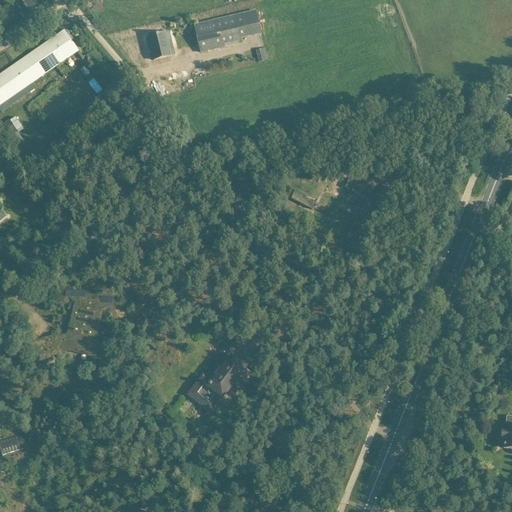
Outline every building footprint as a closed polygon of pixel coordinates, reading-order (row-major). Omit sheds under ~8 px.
[(21,0),(29,12),(37,8),(31,0),(21,0)] [(191,26),(198,22),(194,15),(187,19),(191,26)] [(200,24),(194,25),(200,52),(242,42),(241,40),(236,15),(200,24)] [(0,106),(59,65),(79,51),(64,31),(0,75),(0,106)] [(165,33),(163,33),(148,37),(154,61),(171,57),(165,33)] [(259,63),(268,61),(265,49),(256,51),(259,63)] [(84,77),(90,75),(88,67),(81,69),(84,77)] [(11,122),(0,128),(0,130),(13,149),(24,142),(11,122)] [(0,150),(0,168),(3,172),(12,164),(0,150)] [(25,157),(37,174),(45,168),(33,151),(25,157)] [(319,171),(327,172),(328,162),(320,161),(319,171)] [(347,238),(348,239),(357,243),(374,210),(370,208),(373,202),(378,205),(383,196),(350,179),(345,188),(352,191),(346,203),(362,211),(347,238)] [(295,190),(291,199),(312,210),(317,201),(295,190)] [(318,218),(328,224),(343,198),(332,193),(318,218)] [(67,334),(59,336),(28,342),(31,360),(66,351),(99,358),(102,346),(96,341),(103,310),(110,308),(111,300),(95,297),(95,295),(89,294),(88,295),(72,291),(70,299),(75,303),(67,334)] [(250,374),(224,354),(205,379),(203,377),(189,395),(209,410),(220,396),(223,399),(229,390),(235,394),(250,374)] [(37,364),(30,366),(32,372),(39,370),(37,364)] [(511,427),(502,427),(501,443),(504,443),(504,448),(511,448),(511,427)] [(32,446),(28,432),(0,439),(0,446),(2,455),(32,446)]
